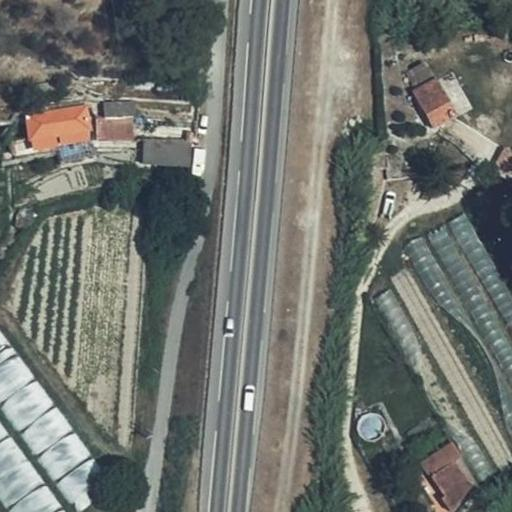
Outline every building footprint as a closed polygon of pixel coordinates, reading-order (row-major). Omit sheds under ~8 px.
[(433,81),(426,67),(407,77),(415,91),(412,94),(432,132),(455,119),(435,81),(433,81)] [(85,102),(26,112),(30,142),(55,139),(89,134),(85,102)] [(105,104),(105,120),(133,119),(133,103),(105,104)] [(133,119),(105,120),(97,121),(97,144),(133,142),(133,119)] [(55,139),(57,151),(59,164),(93,158),(89,134),(55,139)] [(55,139),(30,142),(32,155),(57,151),(55,139)] [(188,168),(190,143),(145,141),(144,165),(188,168)] [(171,189),(172,186),(172,184),(170,182),(168,181),(165,181),(163,183),(162,185),(163,188),(164,190),(167,190),(169,190),(171,189)] [(461,459),(453,445),(421,464),(430,477),(455,462),(461,459)] [(450,511),(471,488),(455,462),(430,477),(442,498),(438,502),(445,511),(450,511)]
